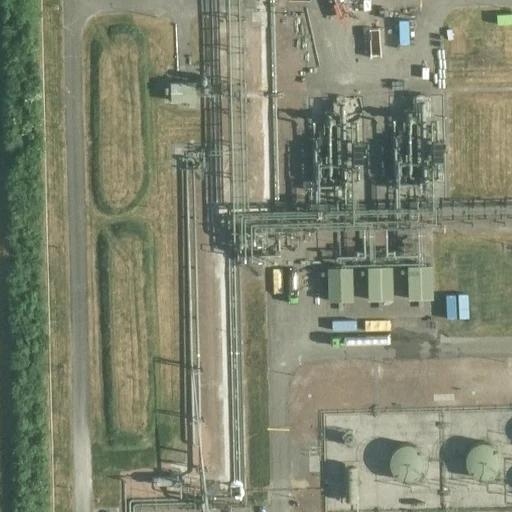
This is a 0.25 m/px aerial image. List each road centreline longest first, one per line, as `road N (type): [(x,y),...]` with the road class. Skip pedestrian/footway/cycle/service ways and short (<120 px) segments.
road 1 (unknown): [(73,7),(342,0)]
road 2 (unknown): [(279,355),(511,351)]
road 3 (unknown): [(285,511),(277,281)]
